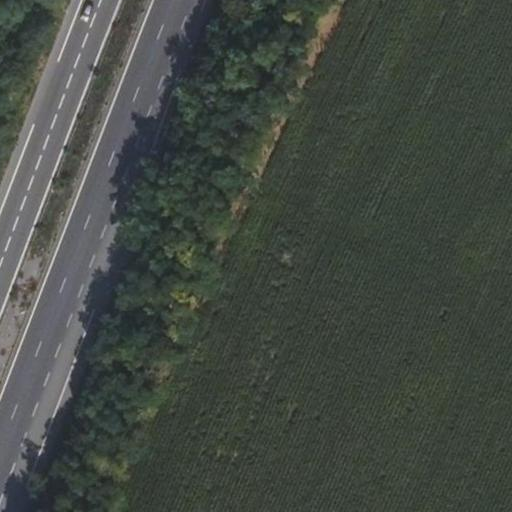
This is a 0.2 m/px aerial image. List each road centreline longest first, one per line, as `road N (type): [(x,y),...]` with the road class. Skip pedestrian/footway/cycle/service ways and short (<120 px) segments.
road 1 (trunk): [(0,472),(182,0)]
road 2 (trunk): [(105,0),(0,251)]
